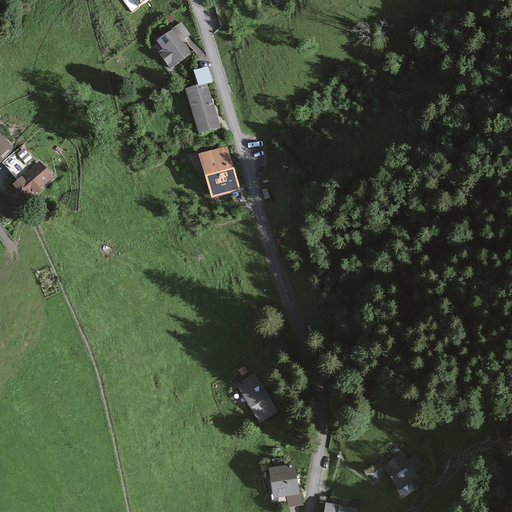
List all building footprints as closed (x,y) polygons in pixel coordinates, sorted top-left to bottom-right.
[(132,0),(141,12),(155,0),(132,0)] [(173,31),(158,42),(165,51),(160,54),(171,68),(190,54),(173,31)] [(205,83),(187,89),(200,131),(218,126),(205,83)] [(0,160),(12,149),(0,137),(0,160)] [(227,147),(198,157),(212,201),(241,192),(227,147)] [(10,188),(22,203),(52,177),(40,162),(10,188)] [(276,411),(255,376),(240,385),(261,420),(276,411)] [(415,475),(403,455),(387,465),(399,485),(415,475)] [(293,466),(271,469),(275,495),(297,492),(293,466)]
